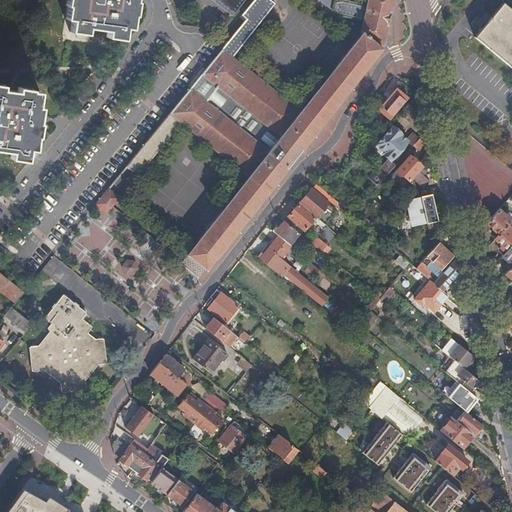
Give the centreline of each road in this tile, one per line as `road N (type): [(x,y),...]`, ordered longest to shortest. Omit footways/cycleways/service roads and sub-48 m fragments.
road 1 (residential): [(84,462),(182,309),(332,142),(388,57),(422,46)]
road 2 (residential): [(422,46),(511,442)]
road 3 (unclassified): [(0,250),(19,257),(185,55),(184,42),(162,23)]
road 4 (residential): [(162,23),(0,218)]
